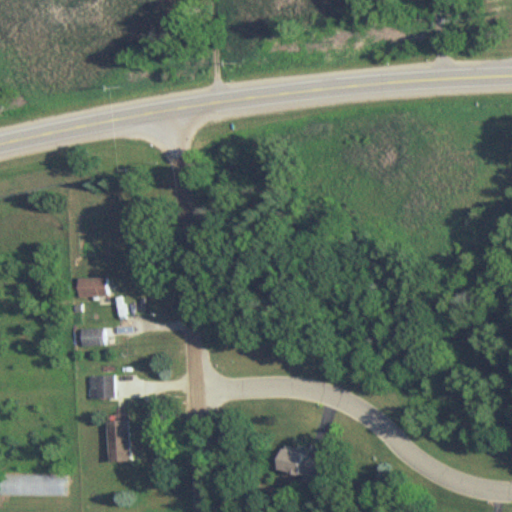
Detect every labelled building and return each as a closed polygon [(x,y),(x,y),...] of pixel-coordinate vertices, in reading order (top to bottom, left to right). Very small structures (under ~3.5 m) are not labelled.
[(113,297),(113,278),(83,278),(83,297),(113,297)] [(108,329),(84,329),(84,346),(108,346),(108,329)] [(91,399),(119,399),(119,377),(91,377),(91,399)] [(112,422),(114,463),(137,462),(135,421),(112,422)] [(331,480),(335,460),(289,451),(285,471),(331,480)] [(0,495),(68,497),(68,476),(0,475),(0,495)]
